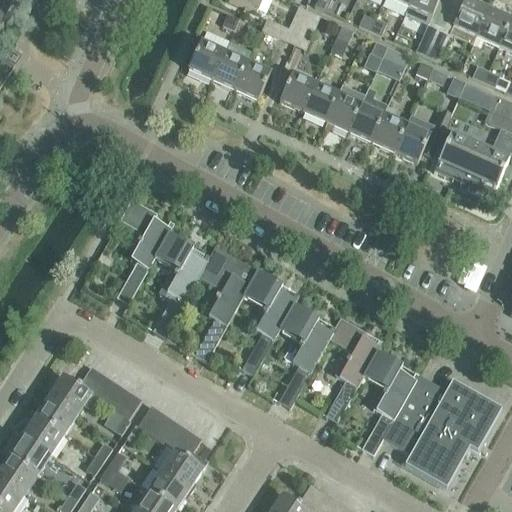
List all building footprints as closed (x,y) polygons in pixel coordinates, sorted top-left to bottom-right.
[(0,0),(0,90),(13,70),(0,61),(0,28),(10,5),(29,13),(34,0),(0,0)] [(225,0),(226,1),(228,2),(227,3),(260,18),(264,16),(271,0),(225,0)] [(317,0),(314,9),(324,14),(330,0),(317,0)] [(384,0),(407,10),(411,0),(384,0)] [(438,5),(440,0),(411,0),(407,10),(431,21),(438,5)] [(460,14),(449,38),(472,48),(475,41),(488,13),(465,3),(460,14)] [(297,10),(292,21),(303,27),(309,15),(297,10)] [(484,45),(497,51),(510,23),(488,13),(475,41),(472,48),(481,52),(484,45)] [(309,15),(303,27),(293,49),(304,54),(319,20),(309,15)] [(358,29),(369,34),(375,22),(363,17),(358,29)] [(238,23),(227,18),(222,29),(232,34),(238,23)] [(276,28),(271,39),(293,49),(303,27),(292,21),(287,33),(276,28)] [(375,22),(369,34),(380,39),(386,27),(375,22)] [(260,34),(271,39),(276,28),(265,23),(260,34)] [(497,51),(511,57),(511,23),(510,23),(497,51)] [(427,28),(415,55),(426,60),(438,33),(427,28)] [(352,35),(341,30),(335,42),(346,46),(352,35)] [(438,33),(426,60),(437,65),(449,38),(438,33)] [(187,73),(210,83),(223,55),(200,45),(187,73)] [(370,57),(381,62),(386,50),(375,46),(370,57)] [(386,50),(381,62),(392,67),(397,55),(386,50)] [(245,65),(223,55),(210,83),(233,93),(245,65)] [(269,76),(245,65),(233,93),(256,103),(269,76)] [(432,71),(420,66),(415,77),(427,83),(432,71)] [(472,80),(482,85),(488,73),(477,68),(472,80)] [(432,71),(427,83),(441,88),(445,77),(432,71)] [(499,78),(488,73),(482,85),(494,91),(499,78)] [(291,77),(279,104),(302,115),(315,87),(291,77)] [(302,115),(325,125),(337,97),(315,87),(302,115)] [(341,88),(337,97),(325,125),(348,136),(360,108),(364,99),(341,88)] [(364,99),(360,108),(348,136),(370,146),(383,118),(387,109),(373,103),(376,95),(368,91),(364,99)] [(490,112),(484,125),(500,132),(511,137),(511,106),(502,102),(495,100),(490,112)] [(387,109),(383,118),(370,146),(393,156),(406,129),(393,122),(396,114),(387,109)] [(433,129),(411,119),(407,129),(406,129),(393,156),(416,166),(421,156),(431,161),(451,118),(440,113),(433,129)] [(450,138),(434,174),(480,195),(483,187),(495,192),(508,163),(506,163),(511,148),(511,137),(500,132),(490,155),(450,138)] [(135,266),(126,282),(116,300),(127,306),(136,289),(155,258),(153,257),(165,236),(166,237),(171,228),(129,204),(117,225),(142,239),(129,263),(135,266)] [(164,340),(196,282),(195,281),(207,260),(166,237),(165,236),(153,257),(155,258),(179,271),(164,296),(171,300),(152,334),(164,340)] [(249,284),(253,278),(242,272),(244,269),(213,251),(208,260),(207,260),(195,281),(196,282),(220,296),(206,320),(214,324),(194,358),(206,364),(211,356),(211,355),(244,296),(243,296),(250,284),(249,284)] [(263,360),(280,330),(279,329),(291,308),(292,308),(297,299),(255,275),(253,278),(249,284),(250,284),(243,296),(244,296),(268,310),(255,334),(261,337),(252,354),(242,372),(253,379),(263,360)] [(288,413),(299,394),(328,343),(333,331),(292,308),(291,308),(279,329),(280,330),(305,344),(291,368),(297,371),(288,387),(277,406),(288,413)] [(347,408),(364,377),(375,355),(376,356),(382,346),(338,322),(333,331),(328,343),(351,356),(337,380),(344,385),(335,401),(325,419),(336,425),(347,408)] [(361,452),(373,459),(417,379),(376,356),(375,355),(364,377),(387,390),(373,414),(380,418),(361,452)] [(100,376),(90,370),(77,389),(87,396),(100,376)] [(70,383),(77,388),(82,381),(75,376),(70,383)] [(97,403),(111,383),(100,376),(87,396),(91,399),(97,403)] [(63,379),(48,400),(77,420),(84,409),(90,414),(97,403),(91,399),(87,396),(77,389),(63,379)] [(499,412),(451,385),(445,395),(417,379),(373,459),(382,443),(410,459),(404,468),(446,492),(463,460),(466,462),(471,453),(479,457),(485,446),(481,444),(499,412)] [(111,383),(97,403),(108,410),(121,390),(111,383)] [(121,390),(108,410),(117,416),(131,396),(121,390)] [(117,416),(122,420),(128,424),(142,404),(131,396),(117,416)] [(77,420),(48,400),(35,420),(64,440),(77,420)] [(161,417),(150,410),(137,430),(144,434),(147,437),(161,417)] [(147,437),(157,443),(170,423),(161,417),(147,437)] [(50,460),(64,440),(35,420),(21,441),(50,460)] [(128,424),(122,420),(113,434),(121,439),(130,425),(128,424)] [(180,430),(170,423),(157,443),(167,450),(180,430)] [(144,434),(137,430),(136,429),(127,443),(134,448),(144,434)] [(167,450),(174,454),(177,456),(190,436),(180,430),(167,450)] [(190,436),(177,456),(187,463),(200,443),(190,436)] [(37,479),(50,460),(21,441),(8,460),(37,479)] [(95,460),(102,465),(111,452),(103,447),(95,460)] [(174,454),(160,475),(188,494),(202,473),(187,463),(177,456),(174,454)] [(108,469),(116,475),(125,461),(117,456),(108,469)] [(0,483),(24,500),(37,479),(8,460),(0,472),(0,483)] [(102,465),(95,460),(85,474),(93,479),(102,465)] [(116,475),(108,469),(100,482),(108,488),(116,475)] [(171,511),(175,511),(188,494),(160,475),(147,495),(171,511)] [(0,511),(15,511),(24,500),(0,483),(0,511)] [(68,499),(76,505),(85,493),(77,487),(68,499)] [(311,488),(296,508),(302,511),(308,511),(320,495),(311,488)] [(171,511),(147,495),(135,511),(171,511)] [(320,495),(308,511),(322,511),(330,501),(320,495)] [(91,511),(98,502),(90,496),(82,509),(86,511),(91,511)] [(302,511),(296,508),(281,498),(273,511),(302,511)] [(70,511),(76,505),(68,499),(58,511),(70,511)] [(337,511),(340,508),(330,501),(322,511),(337,511)]
